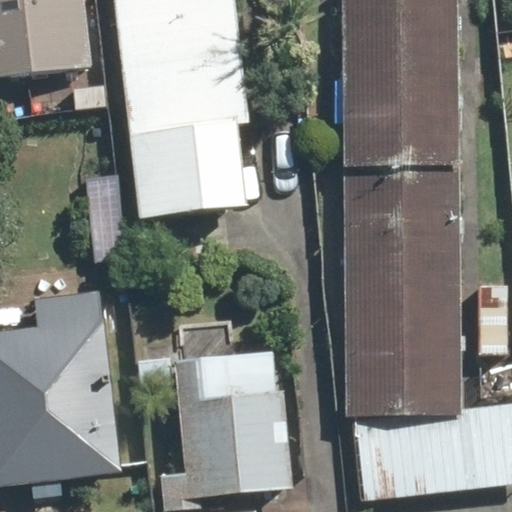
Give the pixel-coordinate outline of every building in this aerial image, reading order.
[(0,0),(0,81),(94,70),(85,0),(0,0)] [(110,0),(138,221),(243,209),(234,129),(249,127),(233,0),(110,0)] [(511,486),(511,405),(460,411),(457,0),(341,0),(345,424),(355,422),(364,502),(511,486)] [(511,75),(511,27),(498,29),(502,76),(511,75)] [(126,261),(116,174),(83,177),(94,265),(126,261)] [(511,358),(510,286),(477,286),(477,358),(511,358)] [(0,489),(124,475),(102,290),(32,298),(36,328),(0,332),(0,489)] [(292,490),(279,352),(174,362),(185,473),(161,475),(164,511),(256,511),(255,493),(292,490)]
